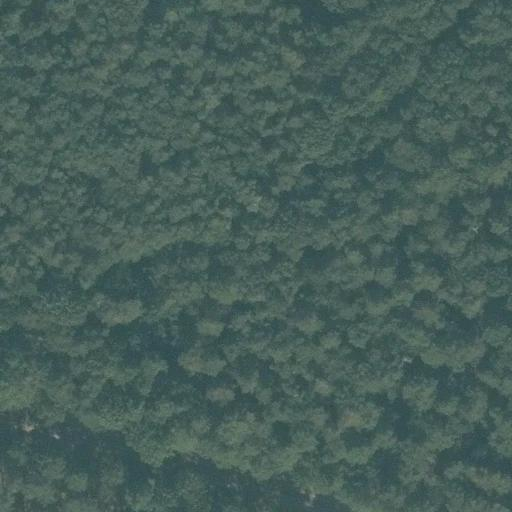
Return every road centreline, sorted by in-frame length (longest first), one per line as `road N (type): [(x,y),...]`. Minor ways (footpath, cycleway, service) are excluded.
road 1 (track): [(61,285),(145,264),(272,204),(345,148),(477,0)]
road 2 (tertiary): [(338,511),(0,409)]
